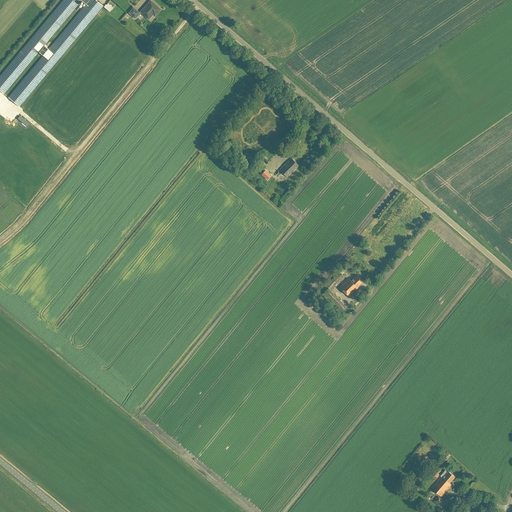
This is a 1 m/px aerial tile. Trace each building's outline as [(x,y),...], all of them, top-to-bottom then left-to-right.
[(63,0),(0,76),(0,90),(4,94),(81,1),(86,4),(8,97),(19,107),(103,6),(95,0),(63,0)] [(160,10),(150,1),(140,12),(148,19),(155,12),(157,14),(160,10)] [(109,3),(105,7),(111,12),(115,8),(109,3)] [(129,13),(135,19),(140,13),(133,8),(129,13)] [(4,117),(15,122),(19,113),(17,113),(16,116),(10,113),(11,110),(8,109),(4,117)] [(263,165),(265,163),(259,157),(257,159),(263,165)] [(287,177),(298,166),(291,158),(280,170),(280,171),(277,174),(279,176),(282,173),(287,178),(288,177),(287,177)] [(265,170),(261,175),(266,179),(270,175),(265,170)] [(331,291),(344,277),(339,272),(325,286),(328,289),(321,295),(339,313),(346,307),(331,291)] [(357,287),(363,281),(357,275),(351,281),(348,278),(339,287),(349,297),(358,288),(357,287)] [(446,461),(451,455),(447,452),(442,457),(446,461)] [(435,480),(439,475),(433,469),(429,475),(435,480)] [(449,483),(455,477),(449,472),(443,478),(441,477),(437,482),(438,483),(436,485),(435,484),(432,489),(441,497),(445,492),(444,492),(446,490),(447,490),(451,485),(449,483)] [(438,496),(433,502),(444,510),(449,504),(438,496)]
